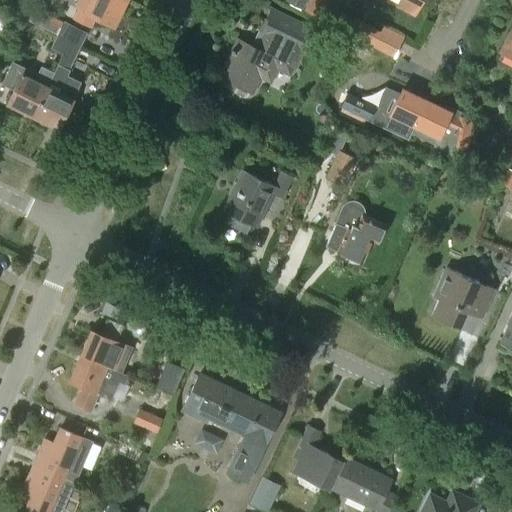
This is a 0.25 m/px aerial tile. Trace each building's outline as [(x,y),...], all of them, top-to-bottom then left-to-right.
[(111,26),(124,1),(121,0),(88,0),(83,10),(78,8),(72,19),(88,26),(93,16),(111,26)] [(284,0),(285,0),(301,9),(305,0),(284,0)] [(319,18),(328,0),(307,0),(303,9),(319,18)] [(413,18),(422,0),(401,0),(397,9),(413,18)] [(233,84),(250,93),(258,76),(269,82),(275,68),(288,74),(301,47),(308,50),(316,33),(270,11),(259,32),(263,34),(255,50),(236,41),(231,50),(230,49),(228,52),(233,55),(224,74),(221,72),(218,77),(221,78),(219,83),(230,89),(233,84)] [(17,30),(27,36),(32,26),(22,20),(17,30)] [(352,36),(359,23),(351,20),(345,32),(352,36)] [(372,46),(378,33),(359,23),(352,36),(372,46)] [(78,47),(83,36),(84,35),(63,24),(56,36),(78,47)] [(511,27),(500,52),(511,57),(511,27)] [(56,36),(50,48),(61,53),(72,59),(78,47),(56,36)] [(340,36),(336,43),(346,48),(350,41),(340,36)] [(61,53),(55,64),(56,65),(67,70),(72,59),(61,53)] [(5,103),(31,116),(52,74),(38,67),(34,75),(11,63),(0,86),(11,91),(5,103)] [(56,65),(52,74),(31,116),(56,129),(70,100),(75,90),(73,85),(62,79),(67,70),(56,65)] [(399,91),(391,87),(391,85),(381,78),(367,97),(376,104),(377,103),(391,112),(390,115),(413,126),(424,102),(400,90),(399,91)] [(447,113),(424,102),(413,126),(409,133),(427,141),(434,144),(433,146),(449,153),(452,147),(463,150),(470,119),(458,116),(459,113),(450,109),(447,113)] [(511,137),(511,135),(511,117),(510,116),(500,127),(511,137)] [(345,186),(357,161),(336,151),(325,177),(345,186)] [(273,186),(242,171),(223,211),(228,213),(224,222),(244,231),(248,223),(253,225),(269,193),(279,198),(289,178),(280,173),(273,186)] [(511,189),(511,179),(504,176),(501,184),(511,189)] [(376,242),(383,225),(364,217),(364,211),(362,206),(358,202),(353,200),(348,200),(343,204),(339,209),(335,223),(325,247),(361,262),(370,239),(376,242)] [(481,319),(494,290),(479,283),(479,282),(446,267),(433,297),(439,300),(432,314),(458,326),(465,312),(481,319)] [(511,351),(511,283),(510,287),(511,287),(511,318),(500,346),(511,351)] [(119,312),(120,310),(105,303),(104,304),(100,313),(115,320),(119,312)] [(104,367),(115,342),(90,332),(79,356),(104,367)] [(127,377),(104,367),(79,356),(68,382),(80,387),(73,405),(89,412),(96,395),(109,401),(117,383),(123,385),(127,377)] [(244,482),(277,415),(198,375),(180,411),(204,424),(207,418),(243,436),(225,473),(244,482)] [(157,432),(163,418),(138,408),(132,422),(157,432)] [(330,456),(312,447),(318,433),(307,427),(296,451),(301,454),(293,471),(328,488),(331,481),(342,458),(331,453),(330,456)] [(81,467),(91,444),(58,430),(50,448),(42,445),(32,466),(64,479),(71,463),(81,467)] [(376,510),(390,481),(342,458),(331,481),(368,499),(365,505),(376,510)] [(60,511),(62,509),(53,505),(64,479),(32,466),(23,488),(32,492),(24,511),(27,511),(60,511)] [(267,511),(280,485),(261,476),(248,503),(267,511)] [(447,504),(430,496),(422,511),(473,511),(477,505),(465,499),(462,504),(450,498),(447,504)] [(111,500),(106,511),(107,511),(119,511),(122,506),(111,500)] [(143,511),(145,509),(130,503),(125,511),(143,511)]
